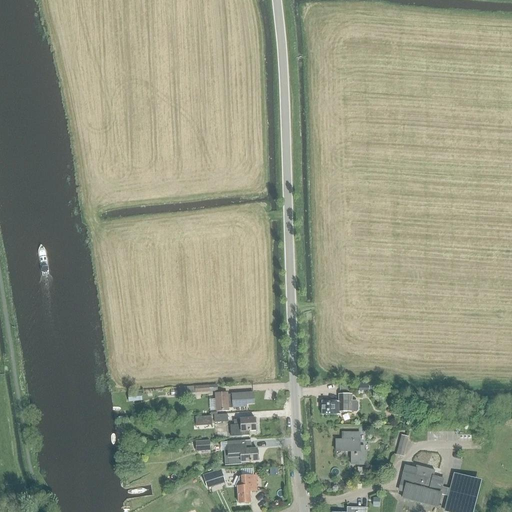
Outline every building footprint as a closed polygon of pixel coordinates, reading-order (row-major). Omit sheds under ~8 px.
[(379,390),(379,382),(368,382),(368,391),(379,390)] [(208,386),(178,388),(178,394),(208,392),(208,386)] [(226,405),(231,405),(231,408),(245,407),(245,405),(253,404),(252,393),(230,395),(226,395),(225,393),(214,394),(215,412),(227,411),(226,405)] [(352,403),(352,397),(338,396),(338,402),(321,402),(321,416),(339,416),(339,413),(352,414),(356,414),(358,412),(358,405),(356,403),(352,403)] [(227,415),(214,416),(214,415),(201,415),(201,422),(214,422),(214,423),(227,422),(227,415)] [(240,419),(233,420),(233,426),(230,426),(230,436),(248,435),(248,431),(255,431),(254,418),(240,419)] [(360,435),(343,435),(343,442),(337,442),(337,453),(352,453),(352,466),(367,466),(367,453),(360,453),(360,435)] [(398,455),(404,457),(410,437),(404,436),(398,455)] [(195,451),(209,450),(209,441),(195,442),(195,451)] [(251,441),(226,443),(227,451),(229,451),(230,459),(240,459),(240,462),(257,461),(256,449),(251,449),(251,441)] [(121,460),(121,469),(135,468),(134,459),(121,460)] [(408,481),(403,499),(438,508),(442,495),(443,488),(445,480),(435,477),(436,471),(418,466),(417,469),(407,467),(403,479),(408,481)] [(366,468),(358,469),(358,481),(367,481),(366,468)] [(220,470),(203,476),(206,488),(224,482),(220,470)] [(255,476),(239,477),(234,487),(234,488),(237,487),(238,504),(250,503),(249,492),(256,491),(255,476)] [(443,488),(442,495),(452,498),(448,511),(452,511),(471,511),(478,485),(457,479),(454,490),(443,488)]
